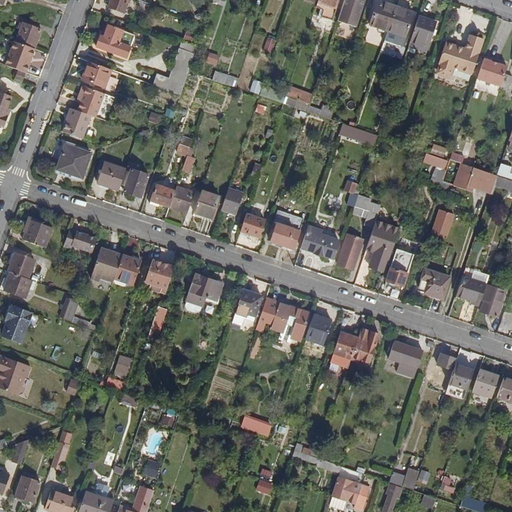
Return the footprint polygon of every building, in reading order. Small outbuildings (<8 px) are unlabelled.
[(131,13),(135,0),(118,0),(116,7),(131,13)] [(344,0),(326,0),(328,2),(326,9),(340,13),(344,0)] [(351,0),(347,13),(365,19),(371,0),(351,0)] [(402,0),(384,0),(378,20),(395,25),(404,0),(402,0)] [(414,32),(423,7),(404,0),(395,25),(414,32)] [(436,44),(445,17),(426,10),(419,33),(418,34),(426,37),(425,41),(435,44),(436,44)] [(52,26),(31,19),(24,38),(43,45),(44,46),(52,26)] [(112,39),(108,37),(105,46),(123,52),(130,32),(116,27),(113,35),(112,39)] [(479,30),(476,29),(471,44),(474,45),(479,30)] [(479,30),(474,45),(471,44),(462,41),(452,38),(444,58),(446,59),(444,64),(446,69),(454,72),(458,69),(460,63),(477,69),(489,34),(479,30)] [(130,32),(123,52),(105,46),(104,48),(135,60),(143,37),(130,32)] [(23,37),(14,62),(26,67),(34,70),(35,70),(43,45),(24,38),(23,37)] [(262,51),(271,54),(277,40),(268,37),(262,51)] [(195,71),(201,54),(186,48),(176,76),(163,72),(158,85),(159,85),(186,96),(195,71)] [(483,74),(508,82),(511,70),(511,60),(505,58),(504,61),(498,59),(499,56),(500,54),(491,51),(483,74)] [(216,65),(220,56),(210,52),(206,62),(216,65)] [(110,87),(116,69),(93,60),(86,78),(110,87)] [(31,78),(34,70),(26,67),(23,75),(31,78)] [(215,71),(213,80),(235,87),(238,78),(215,71)] [(259,94),(263,82),(253,79),(250,92),(259,94)] [(87,93),(90,94),(84,110),(98,115),(102,117),(111,94),(89,86),(87,93)] [(265,95),(289,103),(292,94),(268,86),(265,95)] [(319,94),(295,86),(292,94),(316,102),(319,94)] [(14,106),(18,94),(1,88),(0,91),(0,121),(10,125),(14,114),(11,113),(14,106)] [(264,115),(267,107),(258,104),(255,112),(264,115)] [(315,106),(313,111),(325,115),(327,110),(315,106)] [(336,119),(339,110),(329,106),(327,110),(325,115),(336,119)] [(90,140),(98,115),(84,110),(79,108),(76,115),(77,117),(75,121),(74,121),(70,132),(90,140)] [(347,122),(344,133),(356,138),(360,127),(347,122)] [(360,127),(356,138),(380,146),(384,135),(360,127)] [(459,142),(454,158),(479,167),(481,160),(462,154),(464,149),(470,151),(473,140),(465,137),(463,143),(459,142)] [(185,140),(182,149),(192,152),(195,143),(185,140)] [(476,153),(480,142),(473,140),(470,151),(476,153)] [(78,176),(87,151),(62,142),(53,167),(78,176)] [(448,156),(451,148),(438,144),(435,152),(448,156)] [(194,171),(200,155),(192,152),(186,168),(194,171)] [(449,168),(452,160),(429,152),(426,160),(449,168)] [(124,188),(131,168),(111,161),(108,169),(105,168),(102,178),(104,179),(103,181),(124,188)] [(263,178),(268,164),(260,161),(255,175),(263,178)] [(511,164),(507,162),(502,175),(511,177),(511,164)] [(473,184),(496,192),(502,175),(479,167),(473,184)] [(147,196),(154,176),(136,169),(129,190),(147,196)] [(359,192),(363,183),(354,179),(351,189),(359,192)] [(155,199),(174,205),(180,188),(161,182),(155,199)] [(199,190),(181,184),(180,188),(174,205),(192,211),(199,190)] [(242,213),(249,193),(233,187),(226,208),(242,213)] [(217,218),(224,197),(206,190),(198,211),(217,218)] [(383,213),(385,207),(362,199),(360,205),(383,213)] [(372,217),(370,225),(378,228),(380,220),(383,213),(360,205),(358,212),(372,217)] [(438,209),(431,234),(447,238),(455,214),(438,209)] [(262,240),(270,217),(252,211),(244,234),(262,240)] [(47,241),(54,221),(32,213),(25,233),(47,241)] [(283,216),(275,240),(292,246),(300,222),(283,216)] [(397,247),(403,228),(380,220),(378,228),(375,236),(386,240),(383,248),(380,247),(378,252),(373,265),(389,270),(397,247)] [(299,248),(306,224),(300,222),(292,246),(299,248)] [(305,247),(317,251),(325,228),(313,223),(305,247)] [(92,249),(96,235),(76,228),(71,242),(92,249)] [(326,233),(327,229),(325,228),(317,251),(337,258),(343,239),(326,233)] [(357,270),(368,240),(353,235),(343,265),(357,270)] [(386,240),(375,236),(372,244),(380,247),(383,248),(386,240)] [(42,256),(22,248),(15,268),(35,276),(42,256)] [(121,285),(131,255),(111,248),(100,278),(121,285)] [(415,253),(400,248),(393,266),(409,271),(415,253)] [(139,292),(150,261),(131,255),(121,285),(121,286),(139,292)] [(174,293),(183,266),(160,258),(153,280),(160,282),(173,286),(171,292),(174,293)] [(404,285),(409,271),(393,266),(389,279),(404,285)] [(30,295),(37,276),(35,276),(15,268),(8,287),(30,295)] [(233,284),(214,277),(214,275),(202,271),(201,277),(204,278),(195,303),(197,303),(195,308),(196,312),(205,315),(208,312),(210,307),(211,308),(215,298),(227,302),(233,284)] [(430,271),(422,293),(434,297),(442,275),(430,271)] [(457,280),(442,275),(434,297),(449,302),(457,280)] [(473,302),(483,305),(485,300),(490,285),(467,278),(461,295),(474,299),(473,302)] [(160,282),(158,287),(171,292),(173,286),(160,282)] [(510,292),(490,285),(485,300),(488,301),(485,311),(501,317),(510,292)] [(265,316),(271,296),(251,290),(240,322),(250,325),(252,318),(263,322),(265,316)] [(73,311),(78,296),(70,293),(62,314),(75,318),(77,312),(73,311)] [(265,316),(268,317),(275,298),(271,296),(265,316)] [(275,315),(283,318),(293,322),(299,305),(289,301),(288,302),(275,298),(268,317),(264,328),(270,330),(275,315)] [(12,317),(13,317),(12,321),(30,328),(37,310),(17,303),(12,317)] [(294,322),(305,325),(313,328),(319,311),(299,305),(293,322),(294,322)] [(174,309),(169,307),(166,306),(155,339),(161,341),(163,335),(165,336),(174,309)] [(331,345),(340,319),(323,314),(314,339),(331,345)] [(280,326),(290,329),(293,322),(283,318),(280,326)] [(26,340),(30,328),(12,321),(7,333),(26,340)] [(301,336),(310,339),(313,328),(305,325),(301,336)] [(340,356),(357,362),(359,359),(368,331),(351,325),(340,356)] [(369,328),(368,331),(359,359),(378,366),(388,335),(369,328)] [(400,343),(395,360),(410,365),(415,348),(400,343)] [(424,370),(430,353),(415,348),(410,365),(424,370)] [(0,352),(0,369),(4,371),(28,380),(30,375),(31,375),(35,364),(11,355),(11,356),(0,352)] [(450,354),(446,364),(448,365),(458,369),(462,358),(450,354)] [(131,375),(136,359),(127,356),(121,372),(131,375)] [(471,388),(478,368),(463,363),(456,383),(471,388)] [(456,376),(458,369),(448,365),(446,372),(456,376)] [(497,395),(504,375),(485,369),(478,389),(497,395)] [(28,387),(26,383),(28,380),(4,371),(2,376),(1,376),(0,377),(0,383),(23,392),(26,391),(28,387)] [(121,390),(125,378),(116,375),(112,387),(120,390),(121,390)] [(74,396),(80,382),(72,379),(66,392),(74,396)] [(142,407),(145,399),(131,394),(128,403),(142,407)] [(172,426),(173,417),(163,417),(162,426),(172,426)] [(254,418),(251,428),(256,430),(259,420),(254,418)] [(279,427),(259,420),(256,430),(276,437),(279,427)] [(26,465),(29,453),(34,439),(24,442),(18,462),(26,465)] [(68,470),(76,446),(66,443),(58,467),(68,470)] [(311,449),(312,447),(304,444),(301,452),(318,458),(320,452),(311,449)] [(324,460),(327,450),(321,448),(320,452),(318,458),(324,460)] [(157,479),(162,464),(149,459),(144,474),(157,479)] [(0,491),(11,495),(18,474),(0,468),(0,491)] [(352,500),(354,493),(365,497),(371,479),(347,471),(338,496),(352,500)] [(433,483),(435,474),(428,471),(425,480),(433,483)] [(412,482),(412,479),(399,474),(396,485),(418,492),(419,493),(421,486),(412,482)] [(41,503),(48,483),(29,476),(22,497),(41,503)] [(457,494),(461,482),(448,477),(445,485),(448,486),(446,490),(457,494)] [(373,503),(380,482),(371,479),(365,497),(364,500),(373,503)] [(276,496),(279,485),(266,481),(263,492),(276,496)] [(115,488),(105,484),(102,493),(112,497),(115,488)] [(153,511),(161,489),(148,485),(141,506),(139,511),(126,507),(124,511),(153,511)] [(402,508),(408,492),(395,487),(392,496),(395,497),(390,511),(399,511),(400,507),(402,508)] [(78,511),(82,500),(60,492),(56,491),(50,508),(60,511),(78,511)] [(117,511),(120,502),(93,492),(85,511),(117,511)] [(421,507),(425,495),(419,493),(418,492),(414,504),(421,507)] [(435,511),(439,500),(425,495),(421,507),(435,511)] [(491,511),(492,508),(469,500),(466,509),(474,511),(491,511)]
